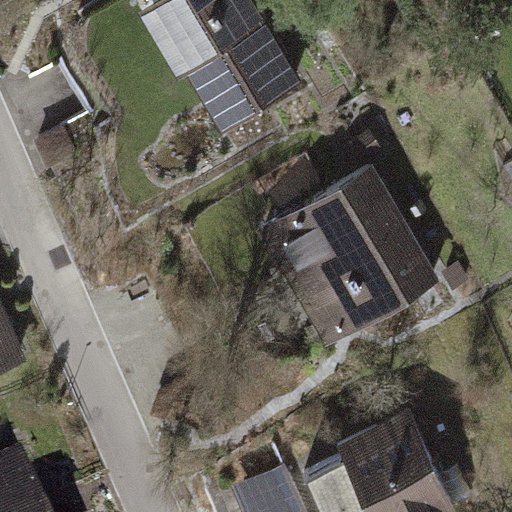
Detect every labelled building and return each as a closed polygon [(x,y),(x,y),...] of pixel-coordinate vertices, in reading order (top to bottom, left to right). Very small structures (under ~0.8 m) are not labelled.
[(255,0),(151,0),(224,120),(300,74),(255,0)] [(75,122),(45,136),(60,168),(90,153),(75,122)] [(376,160),(270,220),(334,332),(440,273),(376,160)] [(0,290),(0,362),(26,351),(0,290)] [(302,495),(265,511),(452,511),(457,510),(410,405),(287,460),(302,495)] [(48,511),(23,455),(0,465),(0,511),(48,511)]
